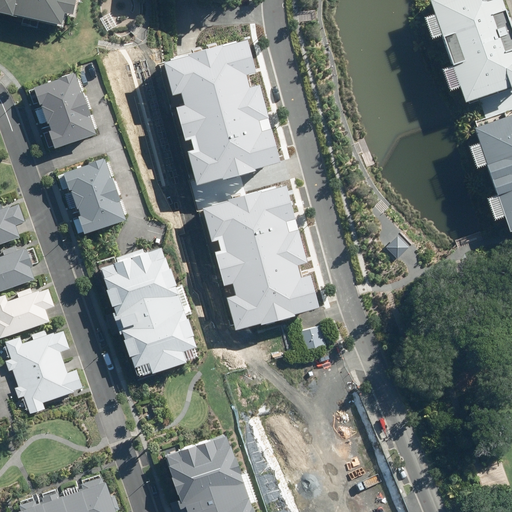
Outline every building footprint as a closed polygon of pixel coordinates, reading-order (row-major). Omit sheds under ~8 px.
[(0,0),(0,13),(4,14),(4,13),(53,24),(56,12),(63,13),(66,0),(0,0)] [(179,25),(179,16),(170,16),(168,0),(165,0),(159,0),(161,49),(172,48),(172,44),(190,43),(189,25),(179,25)] [(511,84),(511,48),(495,0),(422,0),(458,102),(511,84)] [(192,57),(163,64),(195,185),(279,163),(247,42),(192,57)] [(42,130),(48,148),(66,141),(67,143),(71,142),(70,140),(89,133),(67,73),(66,73),(66,72),(51,77),(52,78),(27,87),(33,104),(35,103),(36,105),(34,106),(35,109),(31,110),(37,125),(42,123),(44,130),(42,130)] [(511,86),(478,99),(485,118),(511,108),(511,86)] [(511,111),(468,128),(504,230),(511,227),(511,111)] [(82,164),(57,173),(63,189),(65,189),(66,190),(64,191),(71,208),(72,208),(74,215),(72,216),(78,233),(119,218),(97,158),(96,158),(95,157),(81,162),(82,164)] [(286,186),(202,208),(233,328),(318,306),(286,186)] [(0,241),(14,237),(10,225),(20,221),(13,203),(4,207),(3,206),(0,206),(0,241)] [(478,233),(454,241),(457,249),(481,241),(478,233)] [(408,247),(396,235),(384,248),(396,259),(408,247)] [(197,355),(157,244),(99,265),(107,287),(104,288),(110,305),(113,304),(116,311),(112,312),(119,331),(123,330),(125,337),(122,338),(128,355),(131,353),(135,365),(139,376),(197,355)] [(0,288),(29,278),(25,268),(28,267),(21,248),(19,248),(14,249),(13,245),(5,248),(6,250),(0,252),(1,254),(0,254),(0,288)] [(181,283),(173,286),(182,311),(190,308),(181,283)] [(0,337),(45,320),(41,309),(49,306),(42,288),(4,302),(2,294),(0,294),(0,337)] [(297,330),(301,350),(323,345),(320,326),(297,330)] [(17,337),(2,341),(7,358),(3,359),(6,371),(10,370),(16,387),(13,388),(15,397),(21,395),(26,413),(41,408),(39,400),(78,388),(73,370),(64,373),(57,350),(65,348),(60,330),(44,335),(42,330),(30,334),(31,338),(19,342),(17,337)] [(248,511),(222,433),(164,453),(183,511),(248,511)] [(496,443),(469,451),(484,500),(511,492),(496,443)] [(246,471),(236,475),(244,499),(254,496),(246,471)] [(104,498),(97,478),(81,483),(83,489),(58,497),(56,492),(48,494),(50,500),(33,506),(31,500),(20,504),(22,510),(14,511),(109,511),(115,509),(111,496),(104,498)]
